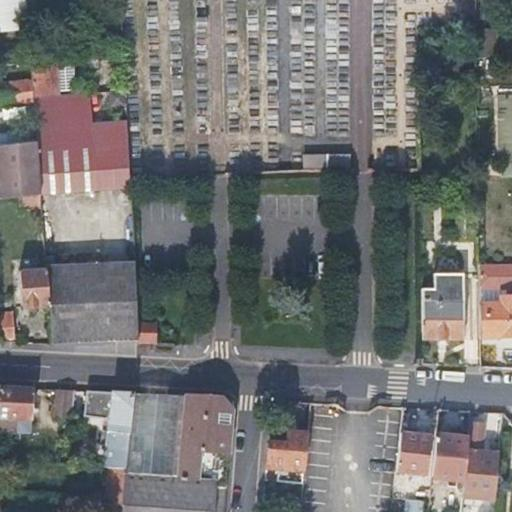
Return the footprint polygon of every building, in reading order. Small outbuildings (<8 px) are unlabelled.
[(0,0),(0,32),(27,29),(24,0),(0,0)] [(490,34),(477,34),(477,59),(490,59),(490,34)] [(0,67),(30,64),(29,53),(0,56),(0,67)] [(128,190),(128,181),(125,122),(90,124),(88,94),(58,95),(55,62),(30,64),(31,82),(33,105),(36,143),(40,197),(128,190)] [(2,109),(33,105),(31,82),(1,85),(2,109)] [(494,157),(511,157),(511,149),(511,88),(494,88),(494,157)] [(0,200),(18,199),(40,197),(36,143),(0,146),(0,200)] [(305,175),(350,173),(350,156),(304,157),(305,175)] [(317,177),(319,200),(344,199),(342,175),(317,177)] [(475,242),(474,180),(423,180),(423,243),(475,242)] [(41,208),(40,197),(18,199),(18,211),(41,208)] [(136,325),(133,267),(44,269),(44,271),(47,309),(49,346),(137,344),(136,325)] [(511,269),(495,270),(496,286),(498,286),(511,285),(511,269)] [(499,305),(499,298),(498,286),(496,286),(495,270),(476,270),(477,306),(499,305)] [(20,311),(47,309),(44,271),(17,272),(20,311)] [(431,287),(419,288),(420,338),(461,338),(461,272),(431,273),(431,287)] [(499,305),(477,306),(478,338),(511,337),(511,298),(499,298),(499,305)] [(0,342),(12,344),(11,312),(0,312),(0,342)] [(137,344),(139,344),(178,343),(178,326),(136,325),(137,344)] [(0,387),(0,430),(30,433),(33,390),(0,387)] [(52,423),(70,425),(74,392),(56,391),(52,423)] [(96,469),(109,470),(126,471),(132,396),(86,393),(84,417),(108,419),(104,460),(97,460),(96,469)] [(121,511),(222,511),(229,410),(219,399),(201,398),(200,395),(185,395),(184,398),(178,478),(125,475),(122,508),(121,511)] [(178,478),(184,398),(132,396),(126,471),(125,475),(178,478)] [(468,422),(466,442),(461,489),(460,501),(493,503),(498,454),(478,452),(481,423),(468,422)] [(278,447),(268,446),(266,469),(278,470),(278,482),(302,484),(307,434),(288,432),(287,439),(280,439),(278,447)] [(431,438),(401,435),(396,475),(426,477),(431,438)] [(466,442),(435,439),(430,478),(447,479),(447,488),(461,489),(466,442)] [(106,507),(122,508),(125,475),(126,471),(109,470),(106,507)] [(458,511),(459,505),(445,503),(444,511),(458,511)]
